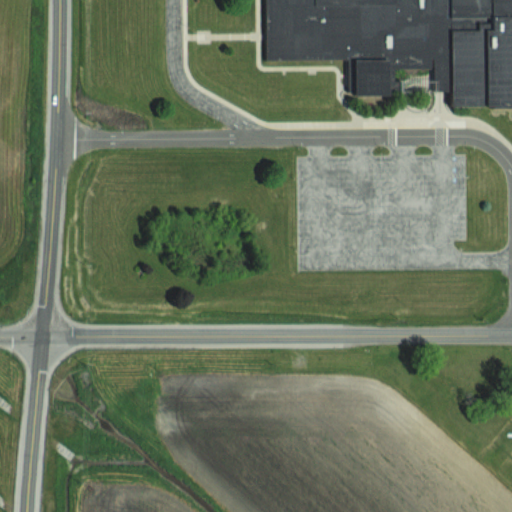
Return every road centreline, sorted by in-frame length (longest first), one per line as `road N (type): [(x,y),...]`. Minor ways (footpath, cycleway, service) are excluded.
road 1 (tertiary): [(511,335),(41,336)]
road 2 (tertiary): [(57,0),(41,336)]
road 3 (residential): [(41,336),(22,511)]
